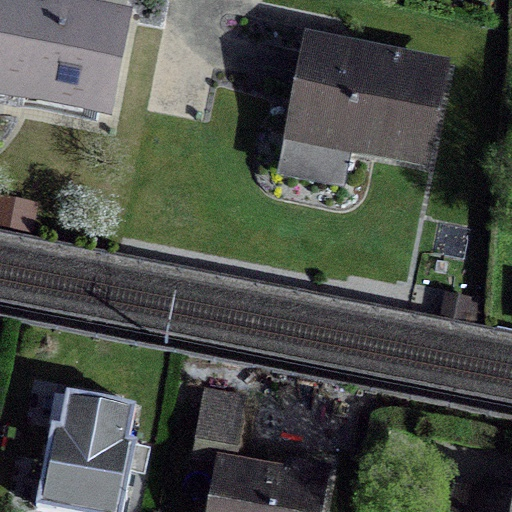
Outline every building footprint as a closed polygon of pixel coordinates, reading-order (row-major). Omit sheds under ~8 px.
[(0,0),(0,92),(102,113),(120,22),(3,0),(0,0)] [(440,76),(305,49),(287,137),(422,164),(440,76)] [(69,444),(60,442),(48,507),(73,511),(116,511),(124,476),(128,455),(119,453),(125,419),(75,409),(69,444)] [(314,511),(318,489),(315,488),(317,474),(288,469),(285,483),(217,471),(210,511),(314,511)] [(511,511),(511,506),(455,495),(451,511),(511,511)]
